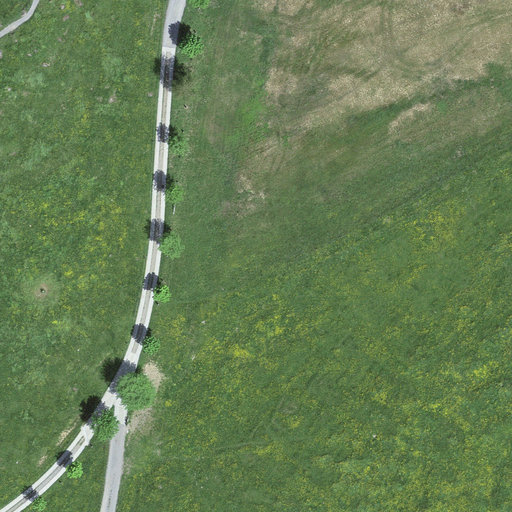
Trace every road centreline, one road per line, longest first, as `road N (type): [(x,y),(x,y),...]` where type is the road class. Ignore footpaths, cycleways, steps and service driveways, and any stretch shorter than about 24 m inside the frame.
road 1 (track): [(8,511),(63,461),(124,382),(152,268),(163,49),(177,0)]
road 2 (track): [(124,382),(109,511)]
